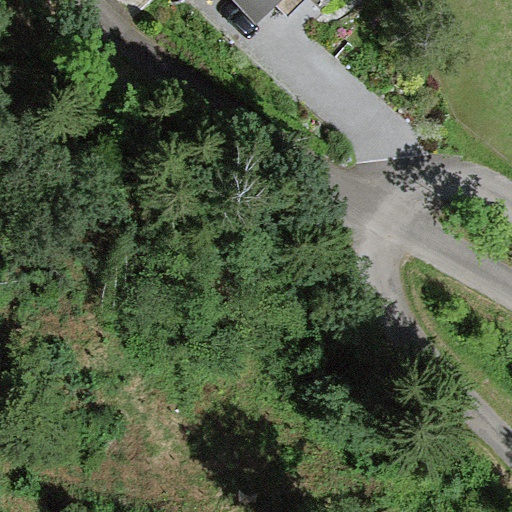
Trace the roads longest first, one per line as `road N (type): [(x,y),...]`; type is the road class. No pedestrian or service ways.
road 1 (unclassified): [(380,228),(130,38),(99,0)]
road 2 (unclassified): [(511,421),(381,297),(380,228)]
road 3 (unclassified): [(511,208),(458,177),(420,190),(380,228)]
road 4 (unclassified): [(511,304),(380,228)]
